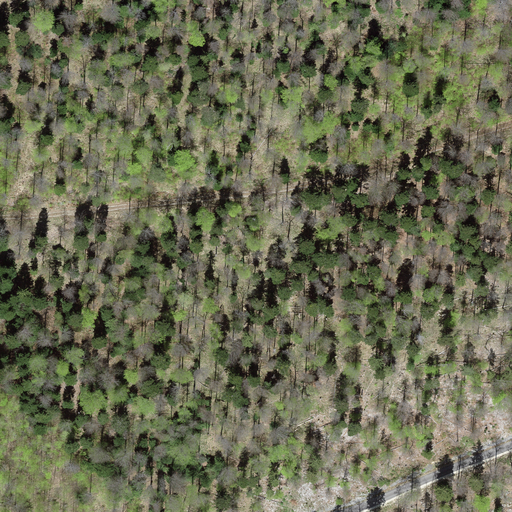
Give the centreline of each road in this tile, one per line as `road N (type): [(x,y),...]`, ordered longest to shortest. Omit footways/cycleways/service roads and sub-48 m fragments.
road 1 (track): [(0,215),(304,185),(511,125)]
road 2 (unclassified): [(511,444),(347,511)]
